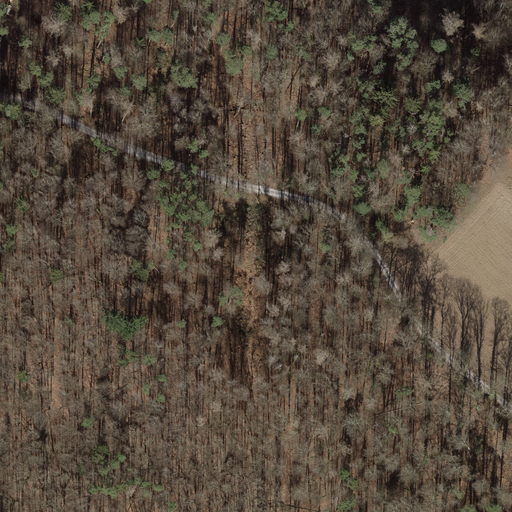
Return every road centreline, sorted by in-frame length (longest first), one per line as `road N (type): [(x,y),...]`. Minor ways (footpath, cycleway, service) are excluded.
road 1 (track): [(0,95),(153,158),(339,215),(365,238),(432,350),(511,418)]
road 2 (track): [(0,361),(38,416),(59,511)]
